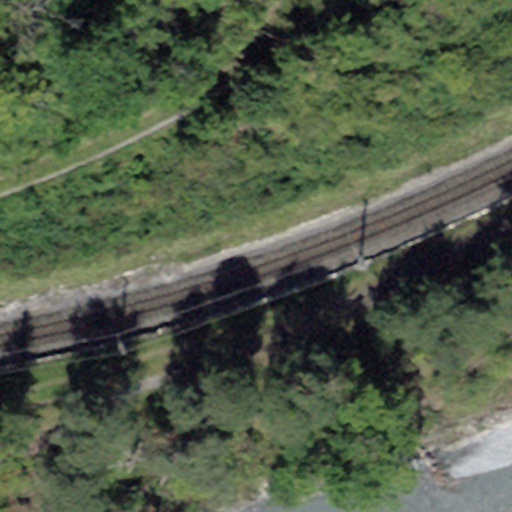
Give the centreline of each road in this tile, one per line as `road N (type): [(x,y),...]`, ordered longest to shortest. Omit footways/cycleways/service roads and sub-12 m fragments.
road 1 (track): [(119,373),(329,315),(511,228)]
road 2 (track): [(0,191),(181,110),(244,64),(279,0)]
road 3 (track): [(119,373),(0,407)]
